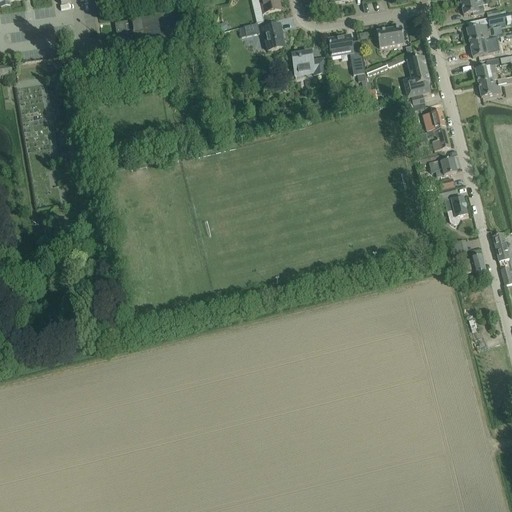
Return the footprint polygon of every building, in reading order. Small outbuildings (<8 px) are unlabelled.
[(71,5),(70,0),(0,0),(0,4),(1,9),(10,7),(9,3),(28,0),(60,0),(61,6),(71,5)] [(259,0),(261,7),(253,9),(257,25),(264,24),(262,17),(264,17),(264,15),(271,14),(281,11),(278,2),(277,0),(259,0)] [(476,2),(461,5),(463,17),(472,15),(472,17),(484,15),(483,8),(477,9),(476,2)] [(487,20),(500,18),(499,11),(486,14),(487,20)] [(121,47),(118,48),(120,58),(179,48),(173,15),(114,25),(116,35),(119,34),(121,47)] [(470,30),(466,31),(469,45),(488,41),(485,26),(486,26),(488,26),(489,28),(506,24),(506,26),(511,25),(511,23),(511,22),(511,21),(510,15),(469,24),(470,30)] [(227,28),(233,24),(230,20),(224,24),(227,28)] [(246,38),(259,35),(257,26),(243,29),(246,38)] [(267,53),(274,51),(284,49),(279,26),(262,30),(267,53)] [(379,50),(404,46),(401,28),(376,33),(379,50)] [(331,59),(343,57),(353,55),(350,37),(327,41),(331,59)] [(472,59),(482,57),(491,55),(490,47),(488,41),(469,45),(472,59)] [(498,53),(497,53),(498,60),(507,58),(506,51),(503,52),(498,53)] [(312,62),(310,54),(291,57),(293,67),(295,75),(313,72),(314,77),(326,75),(324,60),(312,62)] [(68,65),(70,65),(79,63),(78,56),(67,58),(68,65)] [(378,69),(366,74),(368,78),(369,78),(387,70),(403,63),(402,59),(385,66),(378,69)] [(410,80),(402,82),(407,101),(411,100),(422,97),(430,95),(428,84),(429,83),(423,59),(414,61),(406,63),(410,80)] [(358,83),(365,82),(364,75),(361,61),(354,62),(358,83)] [(0,77),(13,75),(12,66),(0,67),(0,77)] [(478,85),(491,82),(497,81),(494,67),(475,71),(478,85)] [(492,89),(491,82),(478,85),(481,99),(500,95),(498,87),(492,89)] [(383,86),(376,87),(378,98),(385,97),(383,86)] [(371,91),(366,92),(366,93),(367,93),(367,97),(368,98),(368,100),(369,104),(376,103),(378,102),(377,96),(377,94),(376,90),(371,91)] [(422,97),(411,100),(413,108),(424,105),(422,97)] [(426,133),(435,131),(445,129),(441,113),(422,117),(426,133)] [(425,135),(416,138),(418,146),(428,144),(427,141),(430,140),(434,139),(435,143),(431,144),(433,152),(434,152),(435,154),(440,152),(450,150),(445,130),(435,132),(425,135)] [(430,163),(445,159),(443,154),(429,157),(430,163)] [(443,178),(447,177),(456,175),(453,161),(440,164),(442,172),(436,173),(438,179),(443,178)] [(441,192),(454,189),(452,181),(439,185),(441,192)] [(444,193),(436,194),(438,201),(450,198),(451,202),(445,203),(447,213),(450,225),(452,226),(458,225),(459,222),(458,219),(467,217),(462,199),(457,200),(456,197),(454,190),(444,193)] [(498,264),(508,261),(509,261),(502,237),(492,239),(498,264)] [(472,239),(459,242),(462,255),(475,252),(472,239)] [(486,274),(481,257),(460,263),(463,274),(465,273),(465,275),(474,273),(475,277),(486,274)] [(504,287),(511,285),(508,270),(500,272),(504,287)]
